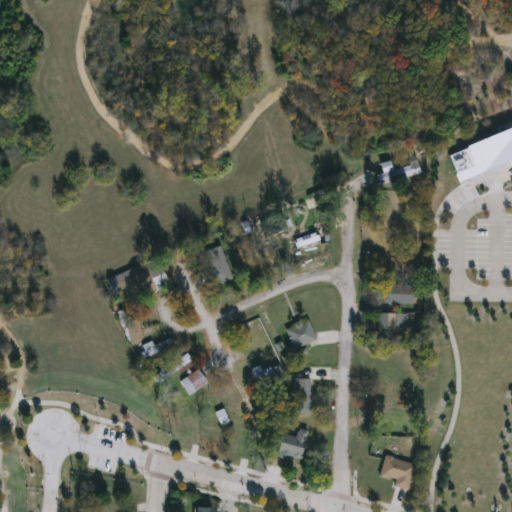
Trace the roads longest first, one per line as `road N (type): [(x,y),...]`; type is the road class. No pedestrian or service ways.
road 1 (residential): [(351,511),(55,437)]
road 2 (residential): [(350,219),(336,511)]
road 3 (residential): [(348,275),(314,277),(212,325)]
